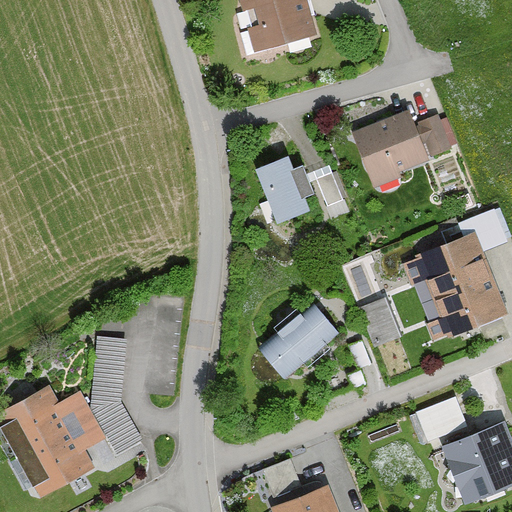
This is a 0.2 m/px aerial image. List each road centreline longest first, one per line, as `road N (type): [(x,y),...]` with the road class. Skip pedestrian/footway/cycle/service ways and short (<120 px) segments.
road 1 (residential): [(192,470),(214,265),(204,129)]
road 2 (residential): [(192,470),(511,353)]
road 3 (residential): [(204,129),(422,70),(403,0)]
road 4 (residential): [(204,129),(164,0)]
